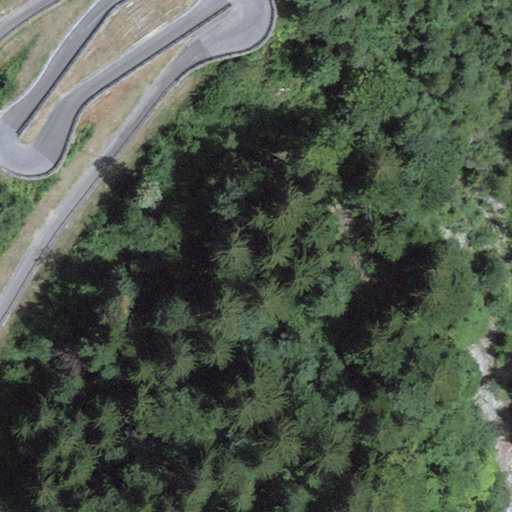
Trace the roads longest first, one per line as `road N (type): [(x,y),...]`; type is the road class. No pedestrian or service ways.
road 1 (tertiary): [(211,0),(199,16),(79,94),(36,161),(7,150),(8,122),(110,0)]
road 2 (tertiary): [(0,312),(184,65),(257,25),(256,0)]
